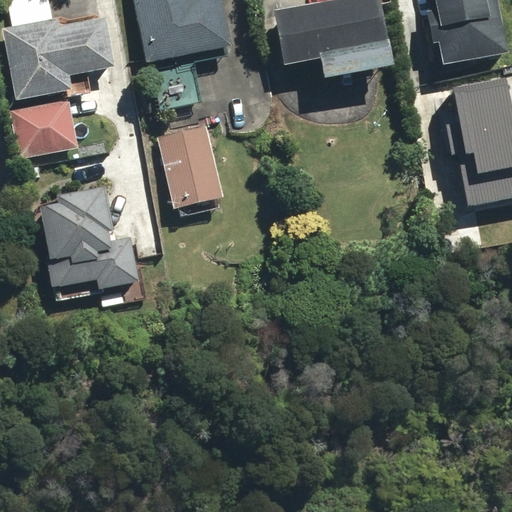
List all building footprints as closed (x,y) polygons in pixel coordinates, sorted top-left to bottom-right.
[(47,0),(17,0),(6,2),(12,30),(1,32),(17,104),(66,94),(72,92),(70,80),(114,70),(103,18),(62,27),(60,20),(52,22),(47,0)] [(130,0),(142,67),(229,52),(219,0),(130,0)] [(377,0),(361,0),(274,15),(283,71),(319,65),(323,87),(390,76),(377,0)] [(413,0),(431,83),(495,70),(480,0),(413,0)] [(66,94),(17,104),(7,106),(19,160),(77,147),(66,94)] [(493,99),(440,108),(451,170),(440,172),(449,226),(511,214),(511,151),(503,153),(493,99)] [(192,115),(153,124),(172,212),(222,201),(207,127),(195,129),(192,115)] [(114,234),(107,187),(58,195),(60,207),(39,210),(55,305),(139,291),(131,242),(110,245),(108,235),(114,234)]
